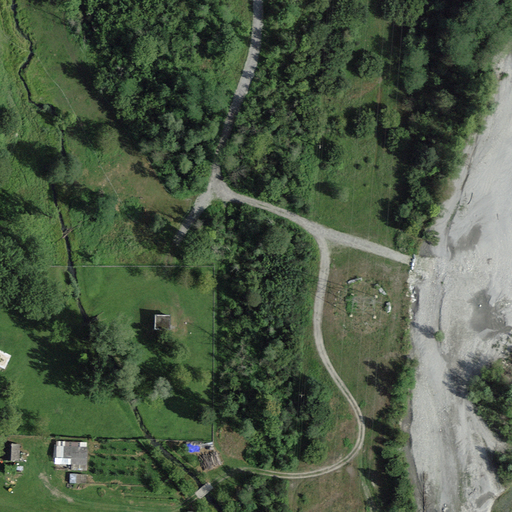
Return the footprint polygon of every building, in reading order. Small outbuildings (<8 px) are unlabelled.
[(169,317),(155,317),(155,332),(169,332),(169,317)] [(0,368),(8,371),(13,357),(0,352),(0,368)] [(20,445),(2,444),(2,463),(20,464),(20,445)] [(87,447),(56,445),(55,458),(69,459),(68,470),(86,471),(87,447)] [(72,475),(72,484),(87,484),(87,475),(72,475)]
